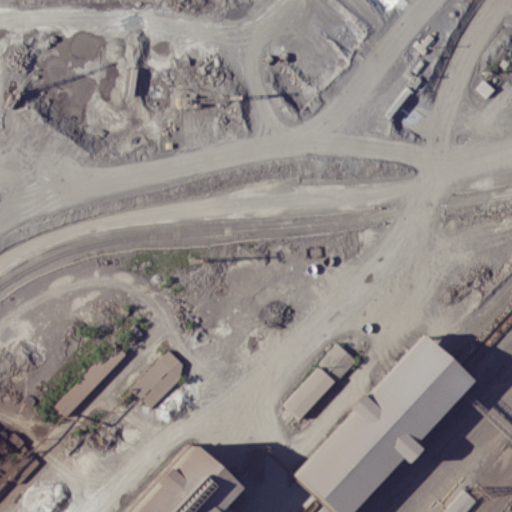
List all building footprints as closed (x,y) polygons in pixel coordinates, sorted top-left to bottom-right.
[(484,96),(491,88),(481,80),(474,88),(484,96)] [(288,474),(348,410),(342,406),(355,392),(360,397),(418,335),(444,360),(452,367),(459,373),(467,381),(410,443),(414,447),(402,460),(398,456),(345,511),(329,511),(322,506),(314,499),(288,474)] [(334,341),(353,357),(336,377),(317,361),(334,341)] [(123,353),(112,343),(53,405),(64,416),(123,353)] [(185,369),(167,349),(128,386),(146,406),(185,369)] [(281,404),(317,366),(330,379),(295,417),(281,404)] [(437,511),(461,488),(475,501),(464,511),(437,511)]
